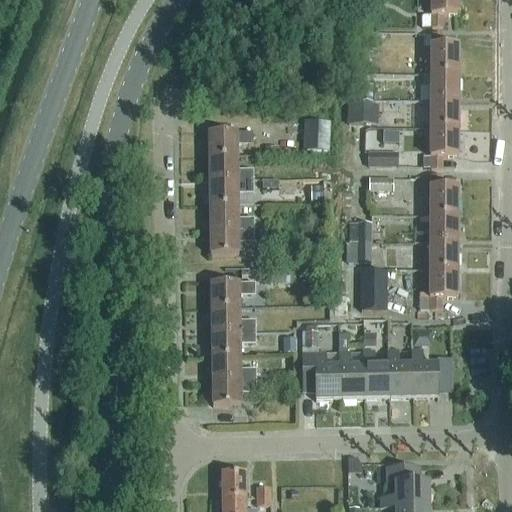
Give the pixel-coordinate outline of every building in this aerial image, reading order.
[(371,0),(371,11),(381,11),(381,0),(371,0)] [(458,0),(431,0),(431,18),(422,18),(422,30),(442,31),(443,18),(459,18),(458,0)] [(362,35),(363,53),(377,53),(376,35),(362,35)] [(431,49),(431,77),(458,77),(459,50),(442,49),(442,38),(422,38),(422,49),(431,49)] [(421,77),(421,88),(431,88),(431,77),(421,77)] [(458,105),(458,77),(431,77),(431,88),(431,105),(458,105)] [(371,106),(372,88),(359,88),(359,106),(371,106)] [(431,105),(431,132),(458,132),(458,105),(431,105)] [(346,106),(345,126),(367,127),(368,106),(346,106)] [(330,126),(304,124),(302,153),(328,155),(330,126)] [(442,160),(458,160),(458,132),(431,132),(430,160),(423,160),(423,172),(442,172),(442,160)] [(398,146),(398,134),(383,134),(383,146),(398,146)] [(208,137),(209,162),(237,161),(237,149),(253,149),(253,137),(208,137)] [(264,150),(264,158),(279,158),(279,149),(264,150)] [(396,169),(396,158),(368,158),(368,169),(396,169)] [(237,161),(209,162),(209,186),(253,186),(253,174),(237,174),(237,161)] [(458,192),(442,192),(442,180),(431,180),(431,192),(430,192),(430,219),(458,219),(458,192)] [(391,195),(391,183),(369,183),(369,195),(391,195)] [(253,186),(209,186),(210,211),(237,210),(237,198),(253,197),(253,186)] [(262,186),(262,196),(271,196),(271,186),(262,186)] [(323,204),(323,189),(310,189),(311,205),(323,204)] [(237,210),(210,211),(210,236),(254,235),(254,223),(238,223),(237,210)] [(430,219),(430,247),(458,247),(458,219),(430,219)] [(358,246),(370,246),(370,225),(358,225),(358,246)] [(267,243),(267,234),(258,234),(258,243),(267,243)] [(254,235),(210,236),(211,260),(238,260),(238,246),(254,246),(254,235)] [(370,246),(358,246),(358,266),(370,266),(370,246)] [(430,247),(430,274),(457,274),(458,247),(430,247)] [(294,288),(294,273),(269,273),(269,288),(294,288)] [(385,275),(361,274),(361,314),(385,315),(385,275)] [(457,302),(457,274),(430,274),(430,297),(419,297),(419,314),(441,314),(441,301),(457,302)] [(210,288),(210,312),(239,312),(239,299),(255,299),(255,288),(210,288)] [(239,312),(210,312),(211,337),(256,336),(255,324),(239,324),(239,312)] [(305,351),(318,351),(318,335),(305,336),(305,351)] [(256,336),(211,337),(211,361),(240,361),(240,347),(256,347),(256,336)] [(363,337),(364,351),(376,351),(375,336),(363,337)] [(347,339),(338,340),(338,355),(339,371),(340,404),(364,404),(363,370),(348,370),(348,355),(347,339)] [(296,355),(296,342),(282,342),(282,356),(296,355)] [(411,369),(398,369),(397,354),(387,355),(388,369),(387,369),(388,403),(412,402),(411,369)] [(411,369),(412,402),(437,402),(436,369),(422,369),(422,354),(410,354),(411,369)] [(363,370),(364,404),(388,403),(387,369),(374,370),(374,355),(363,355),(364,370),(363,370)] [(322,357),(302,357),(303,397),(315,396),(316,405),(340,404),(339,371),(322,371),(322,357)] [(211,386),(257,385),(257,372),(240,372),(240,361),(211,361),(211,386)] [(257,385),(211,386),(212,410),(240,410),(240,396),(257,395),(257,385)] [(394,511),(428,510),(427,486),(418,486),(418,471),(385,472),(385,487),(394,487),(394,501),(379,502),(379,511),(394,511)] [(244,479),(221,479),(221,503),(245,502),(244,479)] [(270,492),(256,493),(256,502),(270,502),(270,492)] [(221,511),(244,511),(245,502),(221,503),(221,511)] [(270,502),(256,502),(256,511),(270,511),(270,502)]
